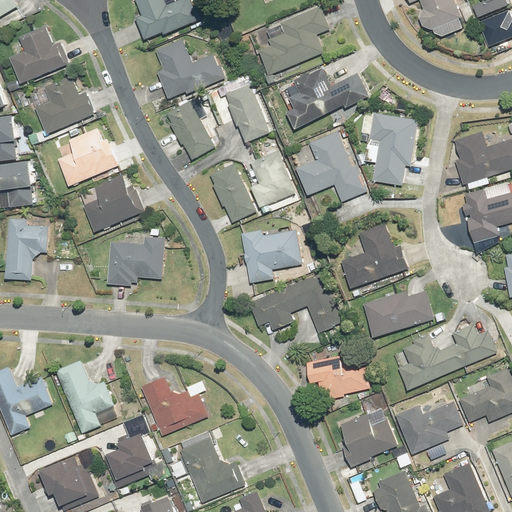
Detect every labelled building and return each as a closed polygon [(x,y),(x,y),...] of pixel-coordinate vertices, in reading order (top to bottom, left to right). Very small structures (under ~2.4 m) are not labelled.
[(0,0),(0,17),(21,6),(17,0),(0,0)] [(137,20),(147,44),(210,20),(201,0),(184,0),(168,7),(165,0),(134,0),(141,18),(137,20)] [(457,0),(408,0),(411,5),(422,1),(425,9),(421,19),(424,31),(434,32),(439,42),(469,30),(457,0)] [(482,0),(472,4),(477,16),(508,3),(507,0),(482,0)] [(511,9),(483,22),(492,44),(511,35),(511,9)] [(261,54),(269,75),(325,52),(319,35),(330,31),(322,11),(283,26),(287,36),(269,43),(272,50),(261,54)] [(12,60),(22,85),(70,66),(63,47),(56,50),(48,30),(22,41),(27,54),(12,60)] [(170,103),(228,77),(218,55),(194,67),(183,43),(155,55),(163,73),(157,76),(170,103)] [(290,116),(295,127),(346,102),(348,106),(369,96),(359,77),(333,90),(324,71),(294,86),(300,98),(291,102),(296,113),(290,116)] [(33,111),(44,138),(97,117),(88,94),(78,98),(72,81),(46,91),(51,104),(33,111)] [(0,83),(0,114),(9,111),(0,83)] [(255,84),(227,95),(247,145),(274,135),(255,84)] [(192,103),(166,118),(194,164),(219,149),(192,103)] [(379,144),(374,184),(403,187),(405,167),(411,167),(417,118),(374,113),(370,143),(379,144)] [(15,120),(0,121),(0,161),(18,160),(15,120)] [(366,192),(342,130),(309,142),(317,163),(300,170),(310,196),(334,187),(340,202),(366,192)] [(58,160),(69,189),(120,168),(109,140),(104,142),(100,131),(68,144),(72,155),(58,160)] [(459,159),(456,160),(465,186),(511,171),(511,142),(488,150),(483,134),(454,143),(459,159)] [(298,197),(280,152),(253,163),(262,186),(254,189),(263,211),(298,197)] [(34,160),(0,163),(0,188),(15,188),(16,202),(38,200),(34,160)] [(236,165),(212,176),(233,225),(257,215),(236,165)] [(84,207),(94,233),(144,213),(135,192),(130,194),(124,179),(94,191),(98,201),(84,207)] [(497,229),(511,224),(511,195),(498,199),(496,191),(469,197),(471,206),(464,208),(473,242),(498,236),(497,229)] [(36,222),(10,221),(6,282),(33,283),(34,253),(49,254),(50,228),(36,228),(36,222)] [(365,257),(343,264),(352,290),(408,271),(400,249),(396,251),(387,227),(359,237),(365,257)] [(246,235),(250,286),(275,284),(274,270),(304,267),(301,236),(271,239),(271,233),(246,235)] [(146,247),(110,246),(109,287),(140,288),(140,281),(165,281),(165,239),(146,239),(146,247)] [(327,276),(250,306),(259,328),(272,323),(274,330),(296,322),(293,315),(308,309),(317,332),(345,321),(327,276)] [(364,308),(374,340),(434,321),(426,295),(409,301),(407,295),(364,308)] [(409,367),(400,371),(409,392),(499,355),(490,334),(478,339),(472,325),(453,333),(459,346),(439,355),(433,339),(402,351),(409,367)] [(321,386),(322,399),(372,393),(366,349),(317,355),(318,362),(309,363),(312,387),(321,386)] [(80,363),(59,372),(86,435),(103,428),(97,412),(116,404),(107,384),(98,388),(94,380),(88,382),(80,363)] [(494,390),(462,403),(470,422),(485,416),(489,426),(511,416),(511,367),(488,377),(494,390)] [(9,370),(0,373),(0,401),(14,436),(34,428),(28,416),(52,405),(42,381),(18,391),(9,370)] [(166,380),(145,390),(166,437),(210,416),(201,395),(190,400),(186,391),(173,396),(166,380)] [(418,409),(398,418),(412,452),(449,437),(447,433),(465,426),(456,404),(422,418),(418,409)] [(399,445),(389,421),(380,425),(376,416),(344,429),(357,462),(399,445)] [(108,452),(123,485),(153,471),(150,465),(161,461),(147,430),(122,441),(124,446),(108,452)] [(215,438),(181,452),(203,506),(248,488),(238,464),(227,468),(215,438)] [(511,439),(492,447),(511,496),(511,439)] [(77,453),(45,466),(56,492),(59,491),(67,507),(102,492),(89,463),(83,466),(77,453)] [(412,453),(401,458),(406,468),(417,463),(412,453)] [(491,511),(472,465),(445,475),(451,489),(432,497),(438,511),(491,511)] [(406,472),(375,485),(386,511),(430,511),(428,506),(421,509),(406,472)] [(364,482),(355,485),(363,504),(372,501),(364,482)] [(266,511),(259,493),(241,500),(245,509),(236,511),(266,511)] [(0,511),(15,511),(10,496),(0,500),(0,511)] [(176,511),(170,496),(139,509),(139,511),(176,511)]
